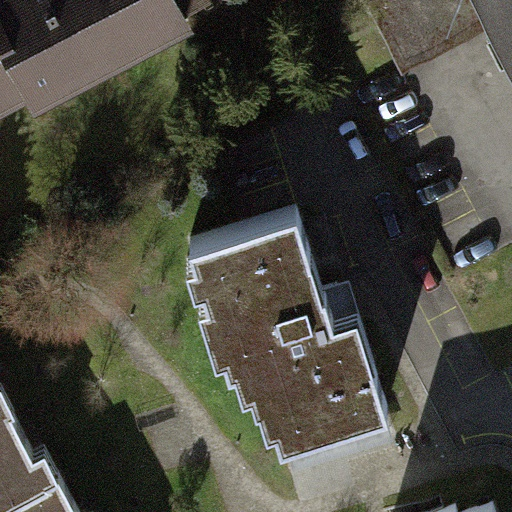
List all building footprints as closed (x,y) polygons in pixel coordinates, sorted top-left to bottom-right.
[(0,0),(0,110),(7,106),(38,88),(47,104),(192,21),(180,0),(0,0)] [(511,0),(480,0),(511,61),(511,0)] [(288,203),(180,237),(220,362),(235,358),(247,397),(260,393),(273,434),(379,401),(365,357),(356,360),(329,278),(301,286),(290,253),(303,249),(288,203)] [(120,511),(10,340),(0,346),(0,511),(120,511)] [(493,511),(491,501),(450,511),(493,511)]
